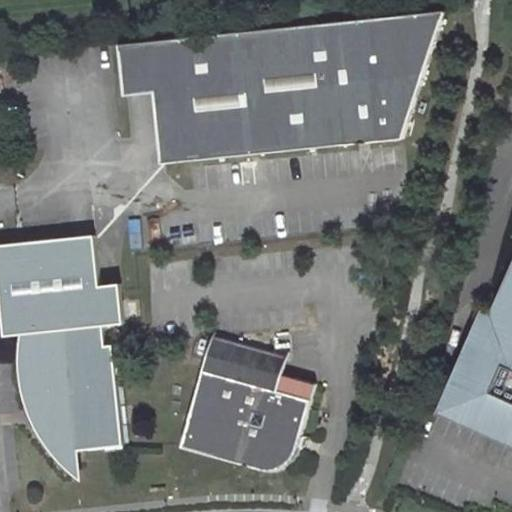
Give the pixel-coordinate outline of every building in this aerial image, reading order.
[(166,163),(412,139),(451,10),(122,43),(128,95),(160,93),(166,163)] [(10,56),(0,56),(0,73),(12,73),(10,56)] [(84,479),(81,453),(126,448),(117,346),(109,346),(107,328),(127,326),(123,286),(103,288),(98,238),(0,245),(0,268),(7,337),(23,336),(21,353),(21,369),(23,381),(26,397),(33,416),(44,438),(52,448),(57,454),(65,464),(74,472),(77,474),(84,479)] [(511,264),(490,314),(479,310),(433,412),(511,446),(511,264)] [(301,451),(324,378),(289,369),(291,357),(217,337),(187,449),(262,471),(272,472),(279,471),(282,470),(291,465),(299,456),(301,451)]
